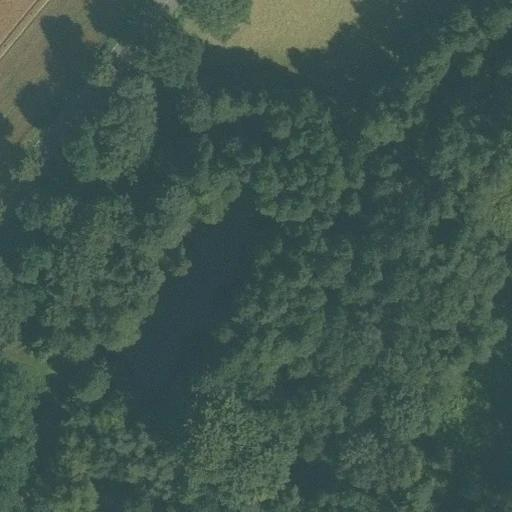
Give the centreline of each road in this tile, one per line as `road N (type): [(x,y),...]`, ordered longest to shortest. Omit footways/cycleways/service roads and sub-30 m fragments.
road 1 (secondary): [(190,0),(0,226)]
road 2 (track): [(93,114),(105,162),(35,353),(12,377)]
